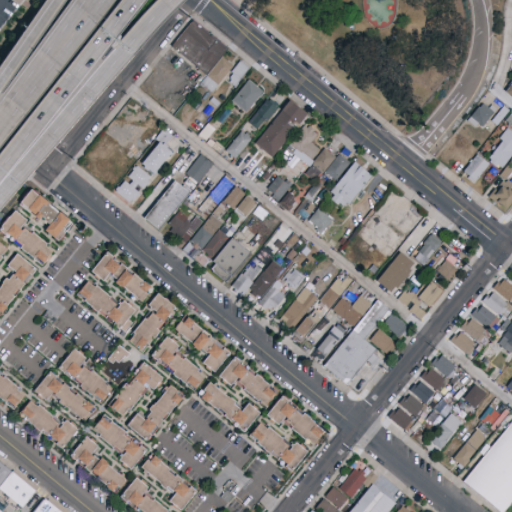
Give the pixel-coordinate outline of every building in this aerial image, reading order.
[(229,52),(208,77),(187,60),(173,49),(180,39),(187,30),(192,22),(212,39),(229,52)] [(222,77),(232,85),(246,67),(237,59),(222,77)] [(511,74),(500,90),(511,99),(511,74)] [(263,92),(249,80),(231,101),(246,113),(263,92)] [(277,107),(266,99),(248,123),(259,131),(277,107)] [(274,158),(307,114),(289,100),(255,144),(274,158)] [(468,121),(479,130),(495,110),(484,101),(468,121)] [(335,180),(346,165),(347,161),(344,159),(332,155),(324,148),(320,150),(312,144),(316,133),(309,128),(304,126),(289,146),(288,149),(309,165),(310,165),(318,171),(327,174),(335,180)] [(511,155),(511,132),(508,129),(486,157),(502,169),(511,155)] [(172,136),(165,131),(140,164),(156,175),(173,151),(165,145),(172,136)] [(251,139),(241,131),(226,151),(236,158),(251,139)] [(210,163),(198,153),(183,173),(195,182),(210,163)] [(474,183),(489,164),(477,155),(462,174),(474,183)] [(174,222),(162,236),(159,232),(148,224),(150,223),(150,222),(181,186),(188,178),(203,161),(215,171),(188,204),(174,222)] [(373,177),(355,162),(328,196),(346,211),(373,177)] [(132,204),(152,178),(136,166),(116,192),(132,204)] [(313,205),(307,201),(322,181),(314,175),(289,211),(302,220),(313,205)] [(266,191),(278,201),(290,186),(277,176),(266,191)] [(153,230),(184,191),(171,181),(140,219),(153,230)] [(488,198),(505,211),(511,201),(511,191),(500,182),(488,198)] [(233,209),(244,193),(236,187),(224,203),(233,209)] [(60,240),(74,223),(32,189),(18,206),(60,240)] [(257,204),(247,196),(236,209),(245,217),(257,204)] [(333,219),(317,209),(307,223),(323,234),(333,219)] [(0,228),(0,230),(43,266),(55,251),(24,226),(28,221),(15,211),(0,228)] [(185,245),(201,221),(192,215),(189,219),(179,213),(166,232),(185,245)] [(441,243),(430,234),(413,257),(424,265),(441,243)] [(230,282),(228,284),(225,282),(212,272),(215,268),(213,265),(233,242),(249,255),(251,256),(249,258),(232,279),(230,282)] [(0,259),(8,250),(0,243),(0,259)] [(259,299),(283,269),(271,259),(274,255),(264,246),(231,287),(243,297),(249,290),(259,299)] [(415,264),(400,252),(376,282),(392,294),(415,264)] [(94,269),(141,304),(153,287),(106,253),(94,269)] [(0,287),(0,315),(1,316),(37,269),(17,254),(7,267),(13,271),(0,287)] [(311,276),(318,280),(330,261),(323,257),(311,276)] [(458,269),(443,258),(433,271),(448,282),(458,269)] [(304,278),(292,268),(283,280),(294,290),(304,278)] [(353,280),(343,272),(319,300),(329,308),(353,280)] [(493,290),(511,303),(511,301),(511,286),(502,279),(493,290)] [(138,312),(122,300),(119,304),(89,280),(76,296),(122,332),(138,312)] [(398,301),(420,320),(443,292),(430,281),(415,298),(406,291),(398,301)] [(259,304),(274,316),(289,296),(274,284),(259,304)] [(317,296),(304,287),(278,322),(291,331),(317,296)] [(500,317),(509,306),(492,292),(483,303),(500,317)] [(177,307),(160,295),(127,341),(144,353),(177,307)] [(353,305),(343,297),(332,310),(351,326),(369,304),(360,296),(353,305)] [(350,387),(349,389),(325,369),(326,367),(347,342),(371,313),(380,303),(391,312),(371,336),(366,342),(371,347),(378,352),(371,360),(350,387)] [(499,320),(480,305),(472,315),(491,330),(499,320)] [(302,343),(323,317),(313,309),(292,335),(302,343)] [(400,339),(409,328),(392,315),(383,326),(400,339)] [(214,373),(231,353),(186,317),(175,330),(207,356),(202,363),(214,373)] [(468,355),(478,341),(483,345),(491,334),(469,319),(451,343),(468,355)] [(511,351),(511,319),(494,341),(510,354),(511,351)] [(346,331),(336,324),(316,351),(326,359),(346,331)] [(398,344),(377,331),(370,342),(391,354),(398,344)] [(207,375),(176,352),(180,347),(167,337),(151,358),(195,391),(207,375)] [(129,354),(119,346),(107,359),(117,368),(129,354)] [(113,388),(82,364),(86,359),(74,349),(58,369),(101,403),(113,388)] [(457,368),(440,354),(431,364),(449,379),(457,368)] [(265,408),(278,391),(234,357),(221,374),(265,408)] [(109,407),(124,418),(147,387),(153,392),(164,378),(143,362),(109,407)] [(421,378),(438,392),(447,381),(429,367),(421,378)] [(47,401),(51,396),(85,421),(96,406),(49,372),(34,392),(47,401)] [(0,398),(14,410),(26,395),(0,373),(0,398)] [(511,393),(511,375),(502,386),(511,393)] [(411,391),(427,405),(435,394),(419,381),(411,391)] [(245,433),(260,413),(247,402),(243,408),(210,382),(198,397),(245,433)] [(487,394),(474,384),(463,399),(475,409),(487,394)] [(127,425),(146,442),(185,398),(171,385),(143,417),(137,413),(127,425)] [(425,407),(408,393),(398,405),(399,406),(388,418),(404,431),(415,419),(425,407)] [(325,431),(283,396),(266,415),(279,426),(283,421),(313,446),(325,431)] [(19,414),(62,450),(76,434),(33,397),(19,414)] [(429,441),(440,449),(462,422),(451,413),(429,441)] [(92,428),(120,456),(118,458),(129,469),(146,453),(107,414),(92,428)] [(511,507),(508,511),(502,511),(494,505),(487,499),(461,477),(474,462),(493,440),(511,418),(511,507)] [(293,472),(308,452),(293,441),(290,445),(260,422),(248,438),(293,472)] [(486,437),(475,429),(452,460),(464,468),(486,437)] [(70,456),(115,494),(127,480),(95,452),(99,448),(87,437),(70,456)] [(182,511),(198,491),(152,455),(141,468),(173,494),(168,501),(182,511)] [(0,466),(1,467),(9,472),(12,475),(9,479),(0,490),(0,466)] [(333,487),(315,509),(318,511),(338,511),(349,499),(350,500),(368,479),(355,469),(337,490),(333,487)] [(36,495),(23,511),(14,504),(9,509),(6,511),(0,511),(0,490),(9,479),(12,475),(36,495)] [(120,498),(137,511),(168,511),(146,493),(150,488),(136,477),(120,498)] [(353,511),(372,490),(374,488),(397,506),(392,511),(353,511)] [(38,511),(46,502),(58,511),(38,511)]
